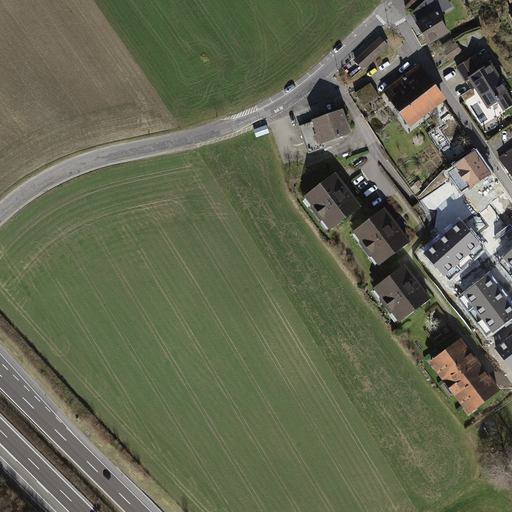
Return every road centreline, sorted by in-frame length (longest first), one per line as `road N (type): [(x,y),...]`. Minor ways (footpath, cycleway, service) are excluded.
road 1 (unclassified): [(0,213),(79,164),(257,116)]
road 2 (residential): [(392,6),(511,189)]
road 3 (motorway): [(139,511),(0,373)]
road 4 (residential): [(257,116),(309,85),(392,6)]
